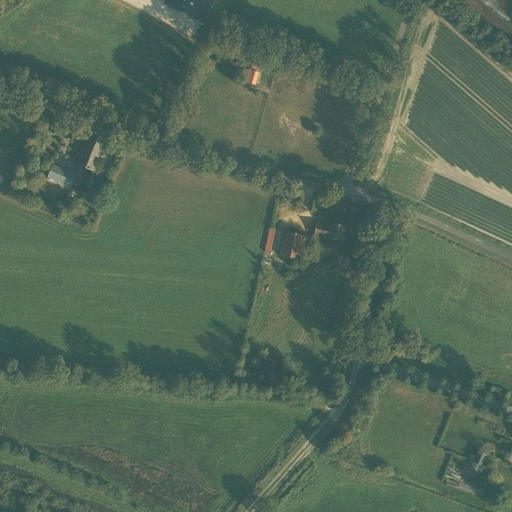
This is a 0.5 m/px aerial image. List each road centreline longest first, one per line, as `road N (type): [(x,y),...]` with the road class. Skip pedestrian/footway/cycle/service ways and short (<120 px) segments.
road 1 (unclassified): [(343,193),(142,141),(0,87)]
road 2 (unclassified): [(340,406),(393,205)]
road 3 (unclassified): [(343,193),(411,0)]
road 4 (track): [(255,511),(340,406)]
road 5 (unclassified): [(511,259),(393,205)]
